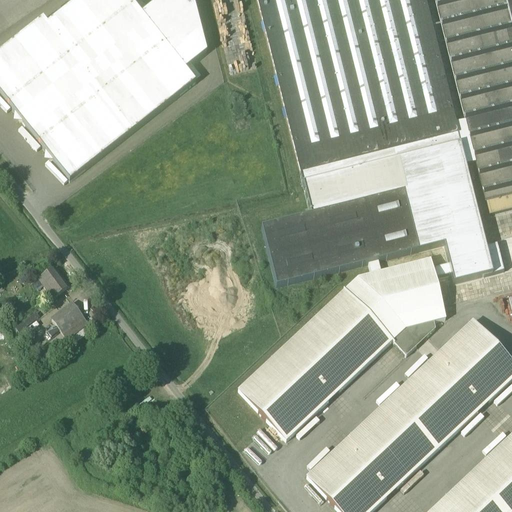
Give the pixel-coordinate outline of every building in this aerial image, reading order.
[(42,20),(0,53),(0,97),(7,106),(13,114),(22,116),(21,125),(38,145),(44,153),(53,154),(52,163),(68,184),(131,134),(194,85),(184,72),(206,55),(191,0),(160,0),(140,16),(133,7),(127,0),(78,0),(46,26),(42,20)] [(254,0),(299,177),(309,174),(455,137),(457,136),(423,0),(254,0)] [(511,0),(433,0),(484,204),(511,196),(511,0)] [(455,137),(309,174),(311,184),(424,155),(457,147),(456,142),(455,137)] [(309,218),(260,230),(275,289),(367,266),(377,264),(417,254),(442,248),(447,267),(431,271),(434,281),(450,277),(452,287),(491,277),(502,274),(496,246),(484,249),(464,168),(459,146),(457,147),(424,155),(311,184),(301,186),(309,218)] [(511,210),(511,196),(484,204),(488,216),(511,210)] [(483,242),(493,240),(491,229),(481,231),(483,242)] [(342,294),(236,393),(268,427),(284,445),(390,345),(404,360),(434,332),(433,325),(445,322),(434,281),(431,271),(429,262),(380,275),(370,277),(357,281),(342,294)] [(52,302),(69,289),(54,269),(37,282),(52,302)] [(65,343),(87,326),(71,305),(49,321),(65,343)] [(511,367),(471,324),(305,480),(334,511),(373,511),(511,381),(511,367)] [(499,403),(511,392),(511,383),(509,387),(495,398),(499,403)] [(511,511),(511,436),(431,511),(511,511)]
